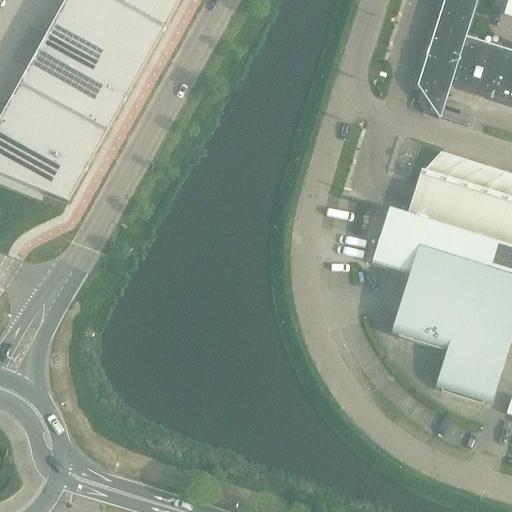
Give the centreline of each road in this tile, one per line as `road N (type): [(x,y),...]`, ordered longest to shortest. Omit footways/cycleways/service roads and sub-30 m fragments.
road 1 (unclassified): [(370,0),(301,236),(311,333),(343,396),(378,434),(430,471),(511,495)]
road 2 (unclassified): [(53,292),(224,0)]
road 3 (primary): [(185,511),(62,457)]
road 4 (primary): [(173,511),(57,478)]
